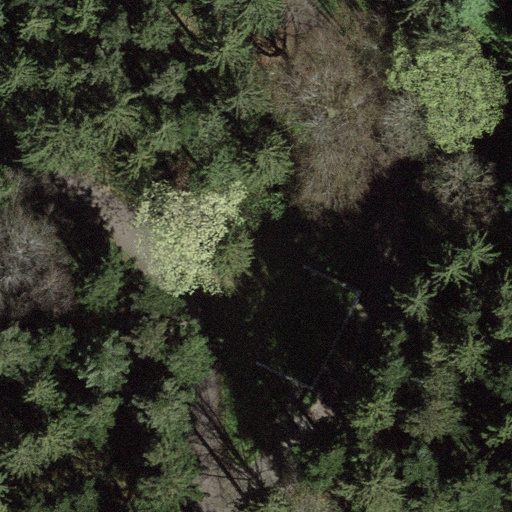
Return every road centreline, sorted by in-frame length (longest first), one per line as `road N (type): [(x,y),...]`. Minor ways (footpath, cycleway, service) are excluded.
road 1 (track): [(203,511),(253,498),(341,408),(390,270),(370,135),(303,0)]
road 2 (track): [(0,147),(77,177),(171,261),(210,421),(197,511)]
